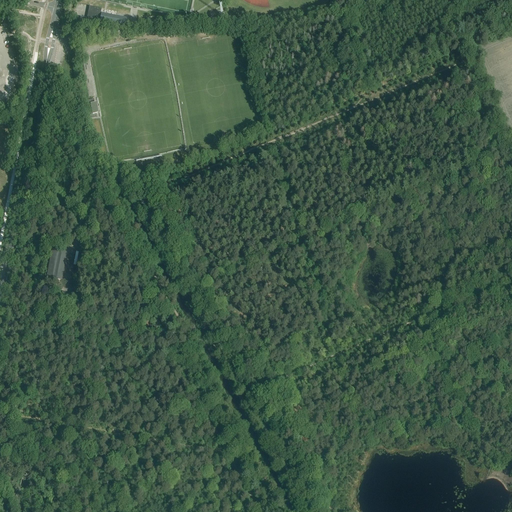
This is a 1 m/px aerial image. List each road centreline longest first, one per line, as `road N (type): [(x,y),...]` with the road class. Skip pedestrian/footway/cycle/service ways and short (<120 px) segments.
road 1 (secondary): [(0,296),(45,66)]
road 2 (track): [(95,165),(186,338)]
road 3 (track): [(511,19),(461,40),(511,162)]
road 4 (track): [(197,32),(69,34)]
road 5 (track): [(95,165),(66,284)]
